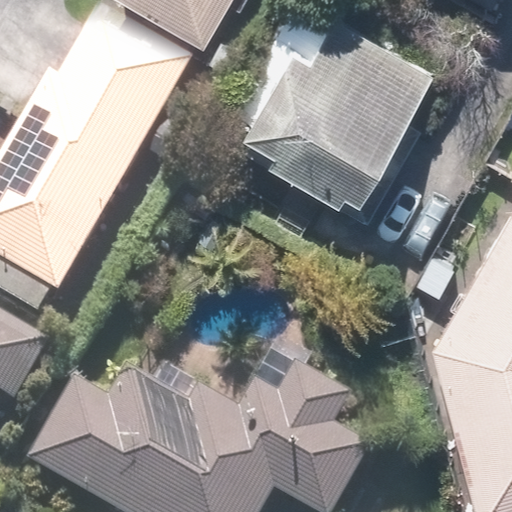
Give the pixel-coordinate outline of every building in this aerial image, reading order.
[(122,0),(200,45),(225,0),(122,0)] [(429,79),(303,5),(292,23),(285,19),(219,132),(353,210),(429,79)] [(0,271),(52,302),(187,69),(94,14),(55,83),(47,78),(0,157),(0,271)] [(511,511),(511,196),(430,345),(470,511),(511,511)] [(0,405),(7,409),(39,348),(0,327),(0,405)] [(73,387),(21,470),(90,511),(270,511),(274,507),(282,511),(332,511),(367,455),(326,429),(344,401),(292,369),(273,400),(249,386),(230,416),(190,391),(178,409),(123,375),(104,406),(73,387)]
